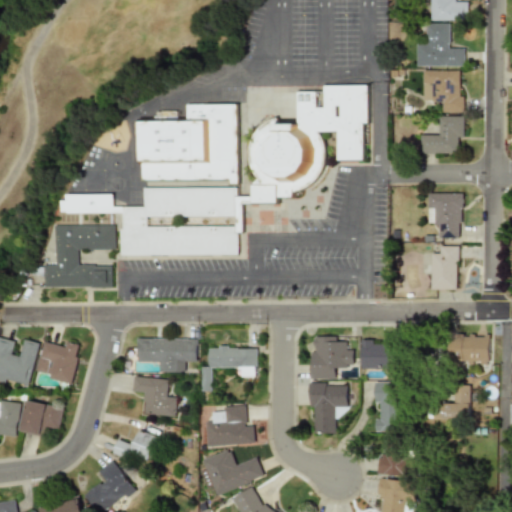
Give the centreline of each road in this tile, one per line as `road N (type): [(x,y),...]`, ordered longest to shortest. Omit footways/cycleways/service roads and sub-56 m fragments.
road 1 (residential): [(3,316),(511,312)]
road 2 (residential): [(494,0),(489,311)]
road 3 (residential): [(116,316),(86,436),(70,458),(0,475)]
road 4 (residential): [(283,314),(285,447),(299,463),(339,477)]
road 5 (residential): [(500,487),(504,312)]
